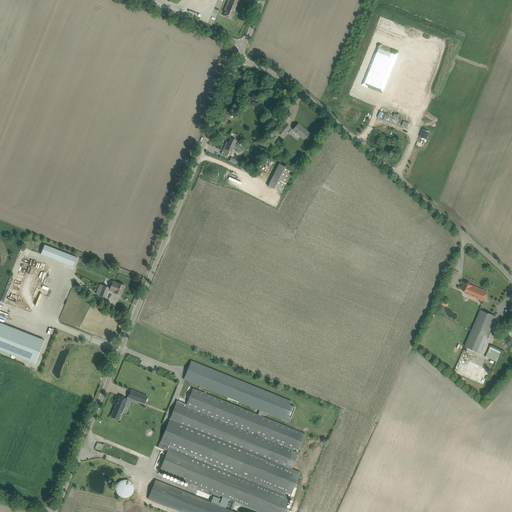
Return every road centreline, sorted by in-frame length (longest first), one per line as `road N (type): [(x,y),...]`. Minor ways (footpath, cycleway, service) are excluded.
road 1 (unclassified): [(55,511),(238,58)]
road 2 (unclassified): [(511,272),(303,92),(238,58)]
